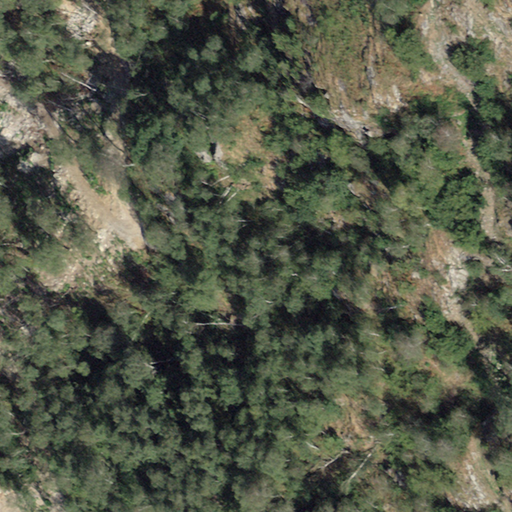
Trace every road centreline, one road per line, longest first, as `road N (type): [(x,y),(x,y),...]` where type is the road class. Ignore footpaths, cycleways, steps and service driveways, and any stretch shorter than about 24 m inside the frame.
road 1 (track): [(0,81),(45,116),(109,221),(131,231),(116,160),(135,72),(93,0)]
road 2 (track): [(66,511),(44,427),(49,388),(0,320)]
